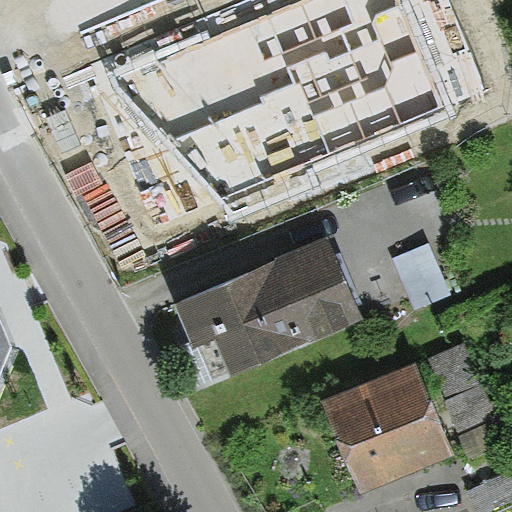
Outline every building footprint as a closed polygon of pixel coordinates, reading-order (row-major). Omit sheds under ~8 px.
[(182,334),(200,377),(365,310),(330,223),(175,286),(193,330),(182,334)] [(429,239),(394,254),(416,304),(452,288),(429,239)] [(0,370),(14,338),(0,304),(0,370)] [(431,354),(461,428),(496,415),(467,340),(431,354)] [(323,390),(361,483),(455,444),(417,352),(323,390)] [(461,428),(458,428),(467,451),(505,437),(496,415),(461,428)] [(511,466),(468,486),(479,511),(511,496),(511,466)]
